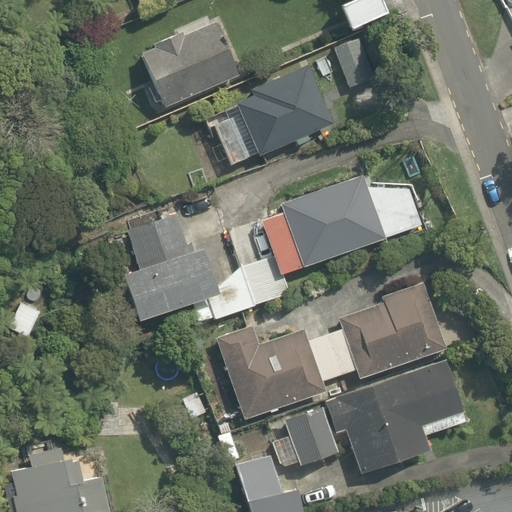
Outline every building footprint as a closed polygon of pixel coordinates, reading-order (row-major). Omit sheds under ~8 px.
[(385,12),(379,0),(349,0),(338,5),(348,29),(385,12)] [(161,107),(233,76),(210,21),(137,52),(161,107)] [(361,37),(330,48),(345,87),(375,76),(361,37)] [(295,144),(304,140),(302,136),(329,125),(304,65),(246,89),(248,94),(229,101),(231,106),(201,119),(206,132),(210,131),(224,165),(245,157),(253,154),(253,156),(293,140),(295,144)] [(414,223),(401,188),(365,188),(360,173),(272,206),(275,216),(258,222),(277,274),(414,223)] [(135,320),(209,293),(205,281),(192,246),(182,249),(170,215),(127,231),(129,237),(126,238),(137,269),(123,274),(124,278),(116,278),(117,289),(124,289),(135,320)] [(262,260),(248,222),(223,231),(237,269),(205,281),(218,317),(276,296),(262,260)] [(334,327),(323,331),(319,321),(269,337),(263,319),(211,336),(238,418),(319,392),(316,382),(351,371),(354,380),(441,352),(414,270),(374,286),(373,286),(372,286),(370,287),(369,287),(368,288),(367,288),(366,289),(365,289),(364,290),(363,291),(363,292),(362,292),(361,293),(360,294),(360,295),(359,296),(358,297),(358,298),(357,299),(357,300),(356,301),(356,302),(356,304),(356,305),(355,306),(355,307),(355,308),(355,309),(331,317),(334,327)] [(21,335),(34,309),(16,299),(3,326),(21,335)] [(333,451),(337,450),(332,435),(341,431),(347,450),(356,474),(420,451),(416,438),(461,422),(439,360),(278,415),(296,465),(333,451)] [(228,460),(238,457),(229,428),(207,435),(216,464),(228,460)] [(105,511),(99,477),(88,479),(84,455),(63,459),(60,444),(20,451),(21,458),(13,459),(15,473),(4,475),(10,511),(105,511)] [(238,457),(228,460),(245,511),(296,511),(298,511),(275,444),(238,457)]
